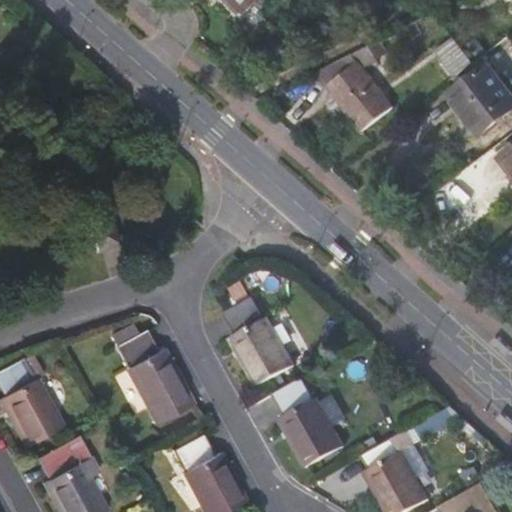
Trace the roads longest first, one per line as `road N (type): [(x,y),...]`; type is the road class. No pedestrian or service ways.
road 1 (secondary): [(281,184),(511,391)]
road 2 (secondary): [(72,0),(281,184)]
road 3 (residential): [(161,282),(274,490)]
road 4 (residential): [(161,282),(0,333)]
road 5 (residential): [(281,184),(227,242),(161,282)]
